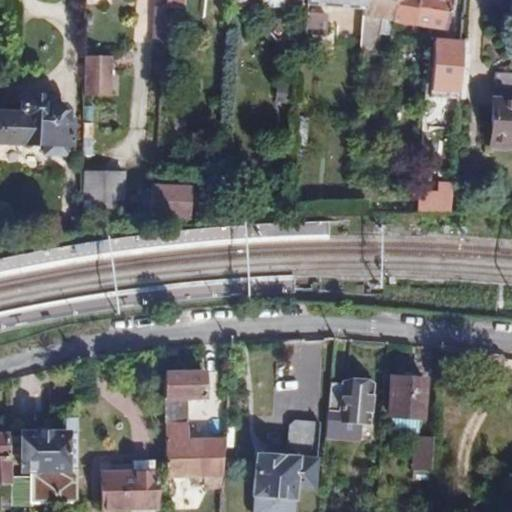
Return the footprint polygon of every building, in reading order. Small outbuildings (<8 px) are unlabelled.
[(261,0),(261,3),(264,7),(281,9),(284,5),(284,0),(261,0)] [(363,16),(443,31),(449,0),(306,0),(307,4),(363,8),(363,16)] [(163,45),(165,8),(154,7),(152,44),(163,45)] [(306,13),(304,33),(325,35),(326,15),(306,13)] [(457,97),(460,41),(431,39),(428,96),(457,97)] [(83,58),(83,95),(110,95),(110,59),(83,58)] [(511,74),(494,73),(489,140),(511,141),(511,74)] [(0,113),(0,143),(44,146),(43,156),(68,157),(70,123),(66,122),(66,113),(61,106),(51,106),(52,99),(48,95),(28,94),(23,98),(23,102),(21,102),(20,115),(0,113)] [(511,141),(489,140),(489,147),(511,148),(511,141)] [(123,173),(84,172),(83,217),(122,218),(123,173)] [(190,219),(192,186),(152,184),(150,217),(190,219)] [(418,197),(417,212),(450,212),(451,196),(418,194),(418,197)] [(163,373),(165,477),(223,476),(225,440),(186,441),(185,398),(202,398),(202,373),(163,373)] [(390,378),(388,416),(422,418),(425,380),(390,378)] [(330,383),(327,413),(337,415),(337,422),(370,424),(373,387),(330,383)] [(299,415),(299,388),(276,388),(277,415),(299,415)] [(418,418),(398,417),(397,437),(417,438),(418,418)] [(65,432),(20,432),(20,472),(31,472),(31,502),(78,502),(78,472),(68,472),(68,434),(77,434),(78,420),(65,420),(65,432)] [(11,432),(11,472),(20,472),(20,432),(11,432)] [(0,483),(9,483),(6,434),(0,434),(0,483)] [(417,439),(416,468),(434,469),(435,439),(417,439)] [(253,496),(293,500),(294,488),(313,490),(315,460),(256,455),(253,496)] [(99,511),(158,510),(157,472),(155,472),(154,462),(133,462),(134,472),(98,473),(99,511)] [(20,472),(11,472),(11,502),(31,502),(31,472),(20,472)] [(0,509),(10,510),(9,493),(0,493),(0,509)]
